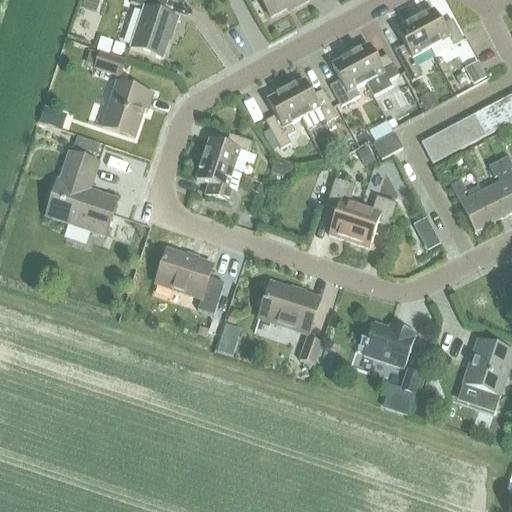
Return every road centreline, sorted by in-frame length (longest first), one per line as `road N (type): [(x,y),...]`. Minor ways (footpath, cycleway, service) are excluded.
road 1 (residential): [(464,267),(410,293),(389,293),(165,210),(179,126),(194,102),(385,0)]
road 2 (residential): [(511,80),(409,136),(405,146),(464,267)]
